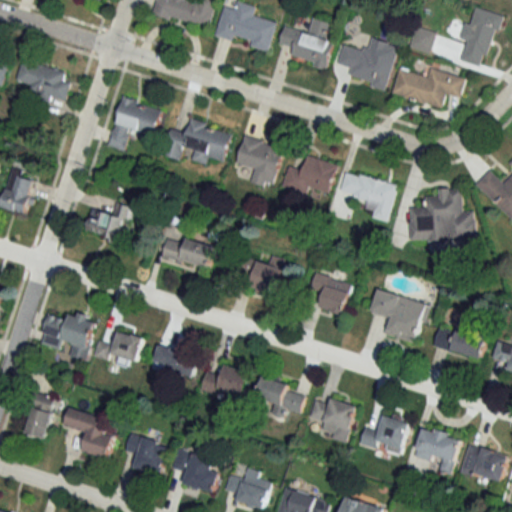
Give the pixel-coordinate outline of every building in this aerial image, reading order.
[(217,4),(202,0),(156,0),(153,13),(210,29),(217,4)] [(216,37),(237,42),(238,36),(251,39),(249,47),(271,52),(278,22),(256,17),(259,6),(238,1),(236,9),(224,7),(216,37)] [(463,61),(483,67),(499,15),(477,9),(468,40),(469,41),(463,61)] [(285,25),(281,44),(294,48),(291,59),(329,68),(335,42),(328,40),(333,23),(313,18),(310,32),(285,25)] [(388,88),(395,61),(382,58),(384,48),(371,45),(369,51),(345,45),(340,64),(352,67),(350,78),(388,88)] [(11,61),(0,58),(0,54),(1,50),(0,50),(0,79),(6,81),(11,61)] [(65,80),(67,71),(24,60),(19,80),(33,84),(31,93),(67,103),(73,82),(65,80)] [(394,94),(445,108),(449,94),(462,97),(468,78),(434,68),(431,77),(401,68),(394,94)] [(111,146),(128,150),(133,130),(159,136),(166,108),(123,97),(111,146)] [(165,155),(184,159),(186,150),(196,152),(194,162),(210,165),(212,158),(227,161),(233,132),(211,127),(212,122),(193,118),(189,133),(171,129),(165,155)] [(286,146),(246,135),(238,164),(257,169),(253,182),(274,188),(286,146)] [(284,187),(309,193),(311,186),(331,192),(339,164),(308,155),(304,169),(290,165),(284,187)] [(511,163),(511,176),(506,184),(491,170),(477,185),(511,217),(511,162),(511,163)] [(27,214),(40,176),(16,168),(3,206),(27,214)] [(391,222),(401,184),(347,170),(341,194),(376,203),(372,217),(391,222)] [(479,239),(478,210),(465,211),(464,188),(441,188),(442,196),(428,196),(429,207),(412,207),(413,241),(479,239)] [(95,208),(88,230),(123,242),(134,207),(119,202),(115,214),(95,208)] [(219,246),(171,233),(164,257),(212,270),(219,246)] [(257,273),(253,289),(279,296),(289,259),(275,255),(272,265),(250,259),(247,270),(257,273)] [(346,314),(355,283),(319,273),(310,305),(346,314)] [(388,334),(420,343),(432,303),(381,289),(374,313),(393,319),(388,334)] [(43,344),(62,349),(64,340),(74,342),(71,355),(89,359),(99,318),(73,311),(71,319),(50,314),(43,344)] [(482,358),(488,335),(477,332),(479,324),(463,320),(460,329),(442,324),(437,345),(482,358)] [(101,341),(97,356),(109,359),(110,352),(121,355),(119,362),(138,367),(146,337),(120,331),(116,345),(101,341)] [(511,344),(500,341),(494,363),(511,368),(511,344)] [(202,356),(161,344),(155,365),(195,377),(202,356)] [(253,370),(226,365),(225,372),(209,369),(205,388),(247,398),(253,370)] [(293,384),(266,375),(259,397),(277,403),(274,413),(289,418),(291,410),(302,413),(308,395),(291,390),(293,384)] [(47,438),(60,399),(41,393),(28,432),(47,438)] [(360,406),(334,397),(326,423),(335,426),(332,437),(348,443),(360,406)] [(84,451),(110,458),(117,434),(108,431),(111,419),(73,408),(67,426),(90,432),(84,451)] [(412,422),(386,414),(382,429),(368,425),(363,443),(403,454),(412,422)] [(464,436),(427,425),(418,456),(433,461),(434,455),(446,459),(442,471),(453,474),(464,436)] [(133,433),(128,452),(140,455),(136,468),(162,475),(171,444),(133,433)] [(511,456),(473,442),(463,470),(502,484),(511,456)] [(182,469),(189,453),(184,450),(177,467),(182,469)] [(223,472),(213,470),(217,458),(194,452),(185,484),(217,493),(223,472)] [(266,473),(249,468),(246,479),(232,475),(226,496),(267,507),(274,481),(264,478),(266,473)] [(329,511),(333,502),(288,486),(279,511),(329,511)] [(385,511),(387,507),(348,496),(343,511),(385,511)]
